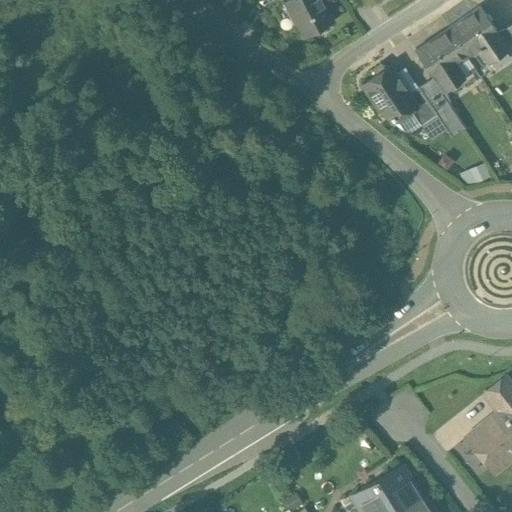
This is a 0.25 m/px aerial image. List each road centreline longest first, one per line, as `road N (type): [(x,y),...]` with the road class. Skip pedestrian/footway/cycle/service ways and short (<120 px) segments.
road 1 (primary): [(452,297),(119,511)]
road 2 (residential): [(467,225),(308,86)]
road 3 (residential): [(308,86),(436,0)]
road 4 (residential): [(308,86),(186,0)]
road 5 (residential): [(478,511),(401,412)]
